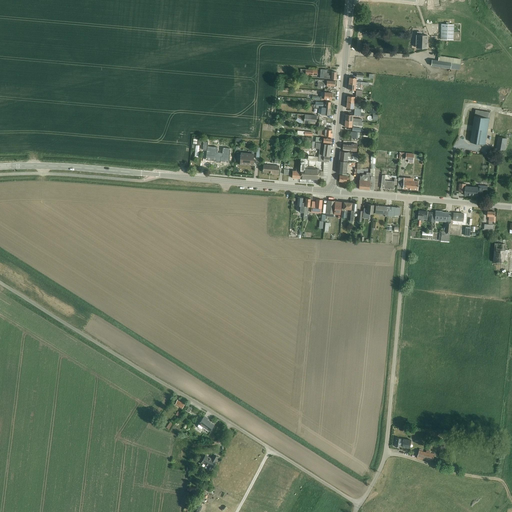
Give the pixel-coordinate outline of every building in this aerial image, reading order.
[(440,40),(453,40),(454,24),(449,24),(449,23),(446,23),(446,24),(441,24),(440,40)] [(416,35),(416,48),(427,48),(427,37),(427,35),(422,35),(422,34),(420,32),(418,32),(417,34),(417,35),(416,35)] [(461,59),(439,56),(438,61),(432,60),(431,66),(459,70),(461,59)] [(321,69),(320,78),(324,78),(336,79),(336,72),(331,72),(331,75),(329,75),(329,73),(327,73),(327,70),(321,69)] [(357,103),(347,102),(346,108),(354,109),(354,112),(360,113),(360,109),(357,109),(358,106),(360,106),(360,103),(357,103)] [(313,105),(313,108),(318,108),(318,113),(321,113),(321,114),(329,115),(330,108),(325,108),(325,105),(316,105),(313,105)] [(485,144),(491,112),(476,110),(470,141),(485,144)] [(297,114),(297,117),(302,120),(303,121),(303,122),(309,123),(309,121),(316,121),(316,116),(304,115),(297,114)] [(508,139),(500,138),(498,149),(506,150),(508,139)] [(217,149),(207,148),(208,142),(203,142),(203,150),(207,150),(206,160),(215,161),(215,162),(220,162),(221,157),(222,157),(223,153),(217,153),(217,149)] [(320,143),(320,142),(316,142),(315,148),(320,149),(318,157),(308,156),(308,159),(308,160),(309,160),(323,162),(328,162),(329,156),(331,145),(320,143)] [(340,151),(339,160),(347,161),(348,156),(349,156),(357,157),(358,153),(340,151)] [(240,158),(240,162),(249,163),(249,165),(253,165),(254,154),(241,153),(240,158)] [(300,170),(300,178),(318,179),(319,173),(319,169),(315,169),(315,168),(306,167),(306,164),(309,165),(309,160),(308,160),(308,159),(301,158),(300,162),(300,170)] [(339,161),(338,173),(342,174),(342,176),(339,175),(339,181),(346,182),(346,180),(349,181),(349,176),(349,174),(346,174),(347,162),(339,161)] [(278,175),(279,166),(263,165),(263,172),(272,173),(272,174),(278,175)] [(359,180),(358,189),(373,190),(374,177),(375,170),(370,169),(370,171),(370,173),(367,173),(366,173),(366,175),(362,175),(362,176),(360,175),(359,180)] [(300,178),(300,170),(296,170),(296,171),(292,171),(292,178),(300,178)] [(384,189),(394,190),(394,185),(396,185),(397,179),(394,179),(394,182),(384,181),(385,176),(382,175),(381,183),(384,184),(384,189)] [(418,190),(418,181),(414,181),(409,180),(409,178),(406,178),(404,178),(403,188),(418,190)] [(487,191),(488,185),(483,185),(483,187),(466,186),(465,195),(478,195),(478,193),(483,194),(483,190),(487,191)] [(304,213),(305,202),(302,201),(303,198),(297,197),(296,206),(300,206),(300,213),(304,213)] [(312,204),(311,212),(321,213),(322,200),(316,199),(316,202),(312,201),(312,204)] [(327,200),(326,213),(333,214),(334,214),(340,215),(341,209),(341,202),(334,201),(327,200)] [(343,209),(342,208),(342,211),(341,217),(345,218),(350,218),(350,212),(351,212),(352,203),(344,202),(343,209)] [(350,212),(350,218),(349,224),(352,225),(353,221),(354,211),(356,211),(357,203),(352,203),(351,212),(350,212)] [(363,210),(363,218),(368,218),(369,217),(370,214),(373,214),(373,205),(367,204),(367,210),(363,210)] [(388,215),(388,211),(386,211),(386,206),(376,205),(375,213),(385,214),(385,216),(388,216),(388,215)] [(389,211),(388,211),(388,215),(394,216),(394,214),(400,215),(400,207),(391,206),(391,211),(389,210),(389,211)] [(419,210),(417,225),(420,226),(421,221),(424,221),(424,219),(428,219),(428,221),(432,222),(432,220),(432,213),(433,212),(428,211),(422,210),(419,210)] [(432,222),(434,222),(434,218),(435,218),(434,221),(435,221),(446,221),(447,222),(448,214),(448,212),(440,212),(440,211),(436,211),(435,214),(432,213),(432,220),(432,222)] [(488,211),(488,216),(489,216),(489,220),(489,221),(493,221),(492,224),(494,224),(494,221),(496,221),(496,216),(495,216),(495,211),(488,211)] [(453,212),(452,224),(465,225),(467,214),(453,212)] [(439,231),(438,240),(449,241),(450,235),(450,234),(450,228),(451,222),(450,222),(447,222),(446,221),(445,231),(439,231)] [(503,240),(503,243),(495,242),(493,262),(504,263),(505,262),(507,262),(508,249),(505,249),(506,243),(505,243),(506,240),(503,240)] [(182,408),(184,405),(177,400),(174,403),(182,408)] [(208,419),(204,416),(197,425),(202,429),(203,427),(210,431),(214,425),(207,420),(208,419)] [(401,439),(401,438),(396,437),(395,445),(400,446),(400,445),(402,446),(410,448),(411,440),(403,439),(403,440),(401,439)] [(186,464),(189,454),(190,451),(184,449),(183,452),(179,451),(178,455),(177,459),(181,460),(180,462),(186,464)] [(419,450),(417,456),(428,459),(432,460),(434,454),(429,453),(430,451),(426,450),(425,452),(419,450)] [(215,462),(218,457),(213,455),(211,459),(205,456),(201,463),(208,466),(207,468),(210,470),(211,469),(211,468),(212,469),(216,462),(215,462)]
